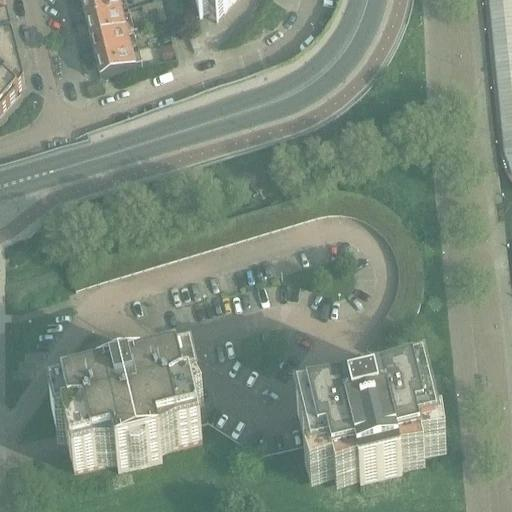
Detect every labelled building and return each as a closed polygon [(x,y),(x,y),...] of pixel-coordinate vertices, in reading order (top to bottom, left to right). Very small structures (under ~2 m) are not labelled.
[(125,0),(96,0),(82,3),(86,22),(123,14),(120,3),(126,2),(125,0)] [(194,0),(200,22),(209,16),(220,9),(225,15),(224,16),(224,17),(238,0),(194,0)] [(125,25),(123,14),(86,22),(91,42),(133,33),(131,24),(125,25)] [(7,18),(0,20),(0,41),(12,39),(7,18)] [(135,40),(133,33),(91,42),(96,61),(132,53),(129,42),(135,40)] [(161,35),(164,46),(173,44),(170,33),(161,35)] [(0,116),(24,89),(12,39),(0,41),(0,116)] [(132,53),(96,61),(101,82),(142,72),(140,63),(134,64),(132,53)] [(311,198),(318,222),(329,220),(326,195),(311,198)] [(343,195),(326,195),(329,220),(341,220),(343,195)] [(341,220),(353,222),(359,197),(343,195),(341,220)] [(359,197),(353,222),(364,226),(375,203),(359,197)] [(299,201),(306,226),(318,222),(311,198),(299,201)] [(288,205),(295,229),(306,226),(299,201),(288,205)] [(389,212),(375,203),(364,226),(374,232),(389,212)] [(276,208),(283,232),(295,229),(288,205),(276,208)] [(276,208),(265,212),(272,236),(283,232),(276,208)] [(265,212),(253,215),(260,239),(272,236),(265,212)] [(389,212),(374,232),(382,240),(401,223),(389,212)] [(253,215),(242,218),(249,243),(260,239),(253,215)] [(230,222),(237,246),(249,243),(242,218),(230,222)] [(219,225),(226,250),(237,246),(230,222),(219,225)] [(382,240),(389,250),(411,236),(401,223),(382,240)] [(207,229),(214,253),(226,250),(219,225),(207,229)] [(196,232),(203,257),(214,253),(207,229),(196,232)] [(184,236),(191,260),(203,257),(196,232),(184,236)] [(184,236),(173,239),(180,263),(191,260),(184,236)] [(389,250),(395,260),(418,251),(411,236),(389,250)] [(173,239),(161,243),(168,267),(180,263),(173,239)] [(161,243),(150,246),(157,270),(168,267),(161,243)] [(138,249),(145,274),(157,270),(150,246),(138,249)] [(127,253),(134,277),(145,274),(138,249),(127,253)] [(418,251),(395,260),(398,271),(423,267),(418,251)] [(115,256),(122,281),(134,277),(127,253),(115,256)] [(104,260),(111,284),(122,281),(115,256),(104,260)] [(92,263),(99,288),(111,284),(104,260),(92,263)] [(99,288),(92,263),(81,267),(88,291),(99,288)] [(88,291),(81,267),(68,270),(75,295),(88,291)] [(398,271),(399,283),(424,283),(423,267),(398,271)] [(424,283),(399,283),(397,295),(397,296),(422,301),(424,283)] [(139,388),(124,379),(113,382),(104,396),(57,408),(74,477),(116,467),(118,475),(163,465),(161,457),(202,446),(195,418),(204,413),(199,403),(192,375),(190,376),(186,377),(185,377),(139,388)] [(440,445),(437,436),(425,384),(384,397),(381,399),(380,397),(377,395),(374,394),(371,393),(368,392),(365,391),(361,392),(358,392),(355,393),(352,395),(351,396),(348,398),(346,401),(344,403),(343,406),(342,408),(296,415),(305,450),(311,476),(331,472),(333,480),(356,474),(360,488),(402,478),(401,476),(398,464),(422,458),(420,450),(440,445)]
